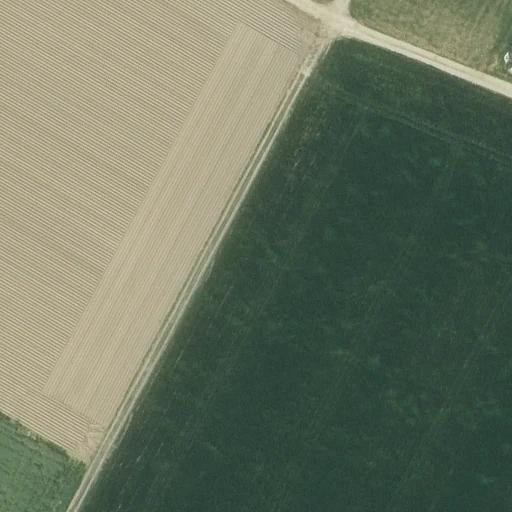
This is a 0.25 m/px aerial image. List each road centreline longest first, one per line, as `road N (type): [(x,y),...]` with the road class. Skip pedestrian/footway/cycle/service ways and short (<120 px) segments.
road 1 (track): [(73,511),(342,0)]
road 2 (track): [(291,0),(511,93)]
